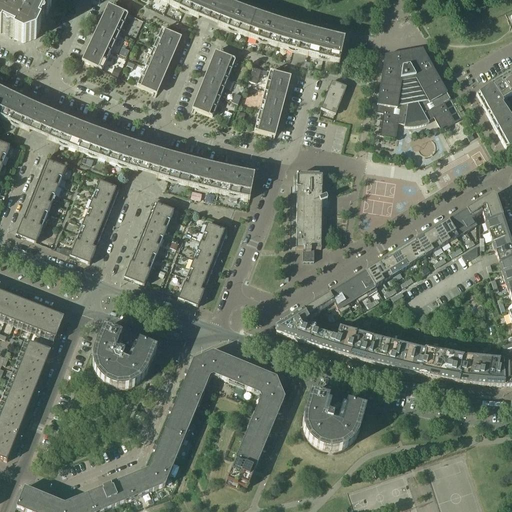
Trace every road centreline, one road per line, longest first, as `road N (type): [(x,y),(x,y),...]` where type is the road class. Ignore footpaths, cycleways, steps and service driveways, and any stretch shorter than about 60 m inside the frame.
road 1 (residential): [(501,173),(279,310),(232,296)]
road 2 (residential): [(511,409),(368,381),(218,331)]
road 3 (residential): [(20,470),(58,486),(132,456),(180,346)]
road 4 (residential): [(20,470),(84,310)]
road 5 (residential): [(283,158),(233,152),(161,128)]
road 6 (residential): [(161,128),(47,82)]
